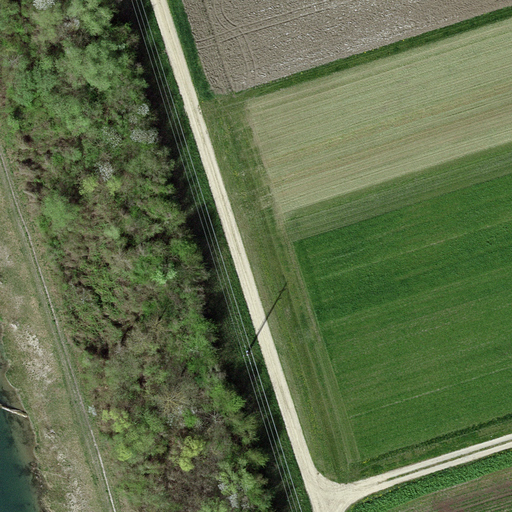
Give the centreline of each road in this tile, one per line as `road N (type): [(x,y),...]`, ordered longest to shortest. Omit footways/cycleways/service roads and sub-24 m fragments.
road 1 (track): [(161,0),(325,511)]
road 2 (track): [(323,505),(511,445)]
